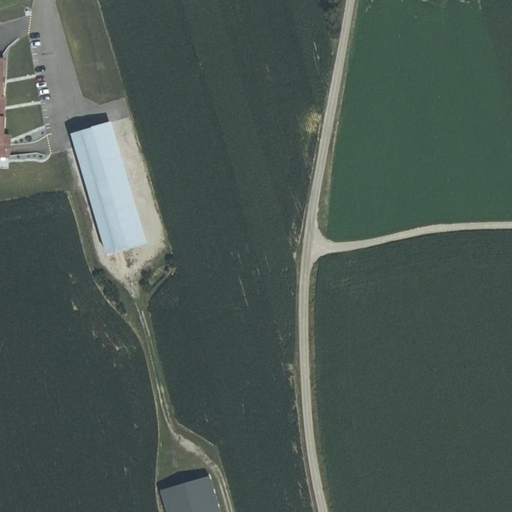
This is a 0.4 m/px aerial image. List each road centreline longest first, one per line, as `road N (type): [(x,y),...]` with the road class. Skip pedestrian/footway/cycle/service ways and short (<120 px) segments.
road 1 (track): [(324,511),(310,433),(304,310),(352,0)]
road 2 (track): [(308,247),(511,227)]
